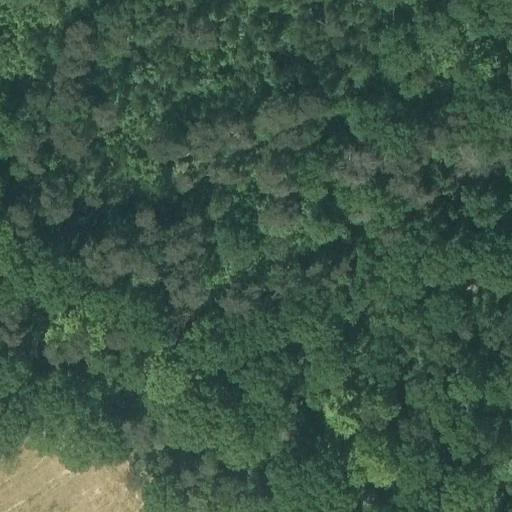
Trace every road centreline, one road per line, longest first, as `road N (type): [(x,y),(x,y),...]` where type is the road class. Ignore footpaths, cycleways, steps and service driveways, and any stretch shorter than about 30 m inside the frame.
road 1 (track): [(0,235),(327,407)]
road 2 (track): [(511,256),(344,384),(327,407),(331,437),(371,511)]
